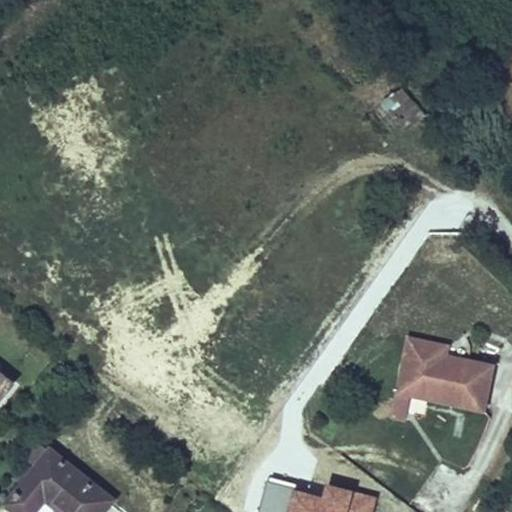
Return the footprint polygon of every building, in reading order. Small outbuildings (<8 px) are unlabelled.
[(382,106),(405,134),(425,118),(401,90),(382,106)] [(378,109),(371,117),(393,138),(401,131),(378,109)] [(419,359),(422,343),(407,339),(403,356),(419,359)] [(444,348),(422,343),(419,359),(403,356),(393,395),(477,415),(487,376),(449,366),(447,372),(440,371),(442,365),(444,348)] [(0,401),(17,381),(0,367),(0,401)] [(42,452),(4,503),(15,511),(27,511),(36,501),(51,511),(96,511),(105,500),(42,452)]
